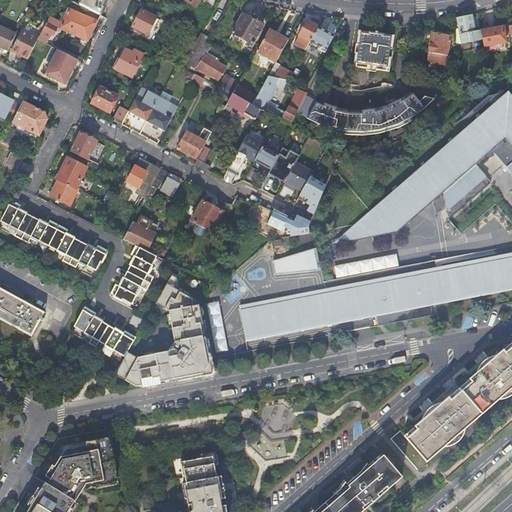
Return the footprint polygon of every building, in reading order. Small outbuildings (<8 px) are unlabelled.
[(99,16),(100,17),(105,8),(103,7),(107,0),(81,0),(79,6),(99,16)] [(99,16),(79,6),(71,2),(64,18),(63,20),(61,26),(59,29),(61,30),(87,41),(91,32),(95,23),(99,16)] [(161,15),(145,5),(142,11),(141,10),(136,19),(132,27),(148,36),(157,19),(161,15)] [(175,11),(169,20),(168,23),(174,27),(181,15),(175,11)] [(228,43),(239,48),(241,44),(244,46),(246,42),(252,46),(263,26),(257,23),(259,20),(256,18),(253,17),(251,19),(243,15),(232,34),(233,35),(228,43)] [(475,27),(472,15),(464,17),(456,18),(461,44),(482,40),(480,31),(479,26),(475,27)] [(38,40),(46,44),(51,35),(53,36),(55,32),(57,29),(54,28),(56,24),(55,24),(56,22),(49,18),(38,39),(38,40)] [(310,43),(318,28),(320,24),(316,22),(312,20),(310,24),(307,22),(299,37),(294,45),(305,51),(310,43)] [(0,26),(0,47),(7,52),(16,35),(0,26)] [(495,29),(487,30),(480,31),(482,40),(483,46),(506,42),(505,37),(504,34),(503,27),(495,29)] [(326,32),(318,28),(310,43),(313,44),(313,46),(316,47),(318,47),(319,48),(318,50),(319,50),(325,54),(334,36),(326,32)] [(27,60),(30,55),(38,40),(38,39),(22,31),(11,52),(19,56),(27,60)] [(276,64),(288,41),(279,36),(269,31),(256,53),(276,64)] [(375,32),(375,34),(367,33),(358,31),(356,45),(359,45),(358,54),(355,53),(355,54),(354,67),(367,69),(368,66),(376,67),(376,70),(389,72),(391,59),(391,58),(389,58),(390,50),(392,50),(392,49),(394,36),(386,35),(377,34),(377,33),(375,32)] [(446,65),(450,37),(441,36),(433,34),(428,62),(446,65)] [(194,46),(181,68),(188,71),(200,50),(197,48),(194,46)] [(61,52),(58,50),(53,59),(57,61),(61,52)] [(143,55),(134,51),(132,54),(125,51),(120,61),(117,60),(115,65),(113,69),(132,78),(143,55)] [(77,60),(61,52),(57,61),(53,59),(45,76),(49,78),(49,77),(54,79),(58,81),(60,81),(61,81),(61,80),(62,80),(63,80),(64,78),(65,76),(69,78),(77,60)] [(217,82),(225,69),(204,55),(196,68),(217,82)] [(289,81),(292,75),(280,68),(281,67),(275,64),(268,77),(279,79),(289,81)] [(195,75),(189,86),(198,90),(202,83),(208,85),(209,83),(195,75)] [(261,111),(273,116),(281,119),(291,124),(307,95),(302,93),(298,91),(285,114),(277,110),(278,107),(269,102),(276,88),(283,92),(289,81),(279,79),(268,77),(257,97),(252,106),(261,111)] [(451,87),(452,79),(445,78),(444,85),(451,87)] [(232,94),(252,106),(257,97),(237,86),(232,94)] [(110,113),(117,98),(100,89),(95,97),(92,104),(110,113)] [(159,98),(140,89),(137,94),(127,113),(136,118),(146,122),(159,98)] [(493,151),(511,173),(511,93),(332,241),(398,229),(446,190),(450,215),(493,180),(478,163),(493,151)] [(410,93),(401,99),(402,102),(413,94),(410,93)] [(249,117),(255,120),(260,111),(252,106),(232,94),(219,118),(227,122),(235,109),(238,111),(237,113),(242,116),(240,119),(243,121),(245,118),(248,119),(249,117)] [(323,107),(317,103),(308,120),(316,124),(326,127),(331,129),(344,132),(347,132),(363,133),(380,130),(397,125),(412,118),(425,108),(434,99),(425,97),(420,102),(413,94),(402,102),(401,99),(389,105),(390,108),(376,112),(375,110),(362,111),(362,114),(349,114),(336,111),(337,109),(325,104),(323,107)] [(0,117),(4,120),(6,116),(13,120),(19,108),(20,107),(12,103),(13,102),(1,96),(0,95),(0,117)] [(159,98),(146,122),(155,127),(164,132),(177,108),(159,98)] [(44,114),(22,102),(20,107),(19,108),(13,120),(11,123),(38,136),(42,128),(46,121),(44,114)] [(115,119),(121,123),(126,113),(120,110),(115,119)] [(331,129),(326,127),(325,130),(331,133),(347,135),(364,136),(380,134),(399,128),(414,121),(412,118),(397,125),(380,130),(363,133),(347,132),(344,132),(331,129)] [(204,147),(211,133),(203,129),(198,138),(187,132),(177,150),(187,155),(196,160),(204,147)] [(7,132),(2,141),(2,142),(13,148),(19,138),(13,135),(7,132)] [(246,136),(228,170),(232,173),(236,175),(247,157),(254,161),(262,146),(263,145),(246,136)] [(74,146),(70,152),(87,160),(94,147),(77,138),(74,146)] [(254,161),(250,168),(257,171),(260,165),(265,168),(270,170),(279,155),(262,146),(254,161)] [(194,164),(207,171),(209,167),(207,165),(204,164),(211,151),(204,147),(196,160),(194,164)] [(289,152),(282,148),(279,155),(270,170),(268,174),(276,179),(284,183),(295,163),(299,156),(289,151),(289,152)] [(11,155),(6,165),(16,170),(21,160),(11,155)] [(151,164),(134,155),(130,162),(136,165),(135,167),(146,173),(151,164)] [(61,170),(56,181),(75,191),(87,169),(67,159),(61,170)] [(159,174),(161,169),(151,164),(146,173),(138,188),(126,182),(135,167),(136,165),(130,162),(121,180),(118,185),(121,186),(142,197),(145,199),(147,196),(151,187),(159,174)] [(284,183),(283,186),(291,190),(292,187),(298,190),(301,191),(308,177),(311,173),(311,172),(295,163),(284,183)] [(146,173),(135,167),(126,182),(138,188),(146,173)] [(172,198),(182,180),(171,175),(161,169),(159,174),(151,187),(155,189),(172,198)] [(310,206),(307,211),(313,214),(325,186),(308,177),(301,191),(297,199),(303,202),(310,206)] [(69,207),(77,192),(75,191),(56,181),(52,189),(48,197),(69,207)] [(142,197),(121,186),(101,223),(122,234),(132,216),(142,197)] [(151,187),(147,196),(151,198),(155,189),(151,187)] [(20,189),(18,188),(0,222),(2,223),(7,226),(17,231),(14,237),(21,240),(21,241),(21,240),(27,243),(28,244),(31,238),(41,243),(46,246),(49,247),(55,250),(65,255),(62,261),(69,264),(68,264),(69,265),(69,264),(75,267),(75,268),(78,262),(89,267),(94,270),(96,270),(100,262),(102,263),(106,255),(104,254),(106,250),(106,249),(105,250),(103,249),(102,249),(97,246),(98,245),(97,245),(95,249),(74,239),(66,234),(68,230),(67,230),(67,231),(61,228),(62,228),(59,227),(59,226),(58,225),(58,226),(55,225),(50,222),(50,221),(48,225),(27,215),(18,210),(20,206),(19,207),(15,205),(23,190),(20,189)] [(212,207),(202,202),(192,221),(212,232),(223,213),(212,207)] [(294,222),(287,219),(283,227),(289,230),(291,237),(310,233),(309,229),(308,227),(310,222),(297,215),(294,222)] [(135,246),(146,252),(155,235),(152,233),(147,231),(151,223),(142,218),(137,225),(132,222),(123,240),(135,246)] [(156,226),(151,223),(147,231),(152,233),(156,226)] [(146,252),(135,246),(135,247),(134,250),(132,255),(130,255),(134,257),(124,278),(119,287),(115,285),(115,286),(116,286),(113,292),(113,291),(112,294),(111,294),(115,296),(114,298),(122,302),(123,300),(132,305),(133,303),(136,298),(141,288),(147,291),(150,284),(151,284),(150,284),(153,278),(153,277),(147,274),(153,264),(155,259),(156,257),(146,252)] [(511,261),(247,310),(252,337),(377,314),(379,325),(435,315),(433,304),(511,289),(511,261)] [(177,278),(172,275),(167,284),(178,290),(180,288),(176,285),(175,281),(177,278)] [(178,290),(167,284),(156,304),(169,311),(170,315),(172,325),(175,342),(168,352),(155,355),(145,357),(137,358),(127,353),(125,357),(115,375),(136,387),(142,386),(142,388),(161,385),(160,382),(171,380),(184,378),(184,380),(212,375),(211,373),(210,368),(209,362),(208,355),(208,353),(207,347),(204,347),(203,338),(202,335),(200,324),(202,324),(202,321),(201,318),(199,307),(199,305),(197,306),(196,300),(191,297),(181,292),(178,290)] [(0,319),(31,337),(40,321),(42,322),(45,317),(42,316),(44,313),(23,303),(0,289),(0,319)] [(85,308),(84,308),(83,310),(74,328),(75,329),(82,332),(92,338),(89,344),(96,347),(95,348),(96,348),(102,351),(102,352),(105,346),(116,352),(123,355),(125,357),(127,353),(137,337),(136,337),(136,338),(129,334),(125,332),(125,331),(123,334),(103,323),(94,317),(96,314),(95,314),(95,315),(88,311),(84,309),(85,308)] [(205,337),(203,338),(204,347),(207,347),(208,353),(208,355),(211,355),(208,340),(205,337)] [(511,347),(511,342),(503,350),(506,353),(511,347)] [(444,447),(447,446),(448,446),(451,446),(451,445),(452,445),(458,441),(460,439),(462,436),(464,432),(464,429),(499,399),(502,399),(511,389),(511,347),(506,353),(503,350),(497,356),(487,364),(476,374),(470,379),(472,382),(451,401),(449,398),(442,403),(432,412),(422,421),(415,426),(418,429),(407,439),(427,462),(444,447)] [(478,370),(476,374),(487,364),(497,356),(496,356),(493,357),(490,358),(486,360),(483,362),(482,364),(479,368),(478,370)] [(472,382),(470,379),(449,398),(451,401),(472,382)] [(511,389),(502,399),(505,398),(508,397),(511,394),(511,389)] [(424,415),(422,421),(432,412),(442,403),(439,404),(436,405),(433,407),(429,409),(426,412),(424,415)] [(418,429),(415,426),(404,436),(407,439),(418,429)] [(112,449),(107,435),(87,439),(88,442),(66,446),(63,453),(61,453),(55,462),(53,461),(45,473),(51,476),(48,480),(46,479),(41,488),(26,511),(227,511),(226,502),(222,503),(222,498),(226,497),(224,486),(222,473),(218,474),(218,473),(216,473),(214,464),(218,464),(216,453),(215,451),(214,451),(212,451),(201,453),(202,457),(180,461),(188,503),(192,502),(193,507),(186,511),(184,511),(183,511),(67,511),(83,487),(86,489),(97,486),(97,488),(116,484),(116,472),(115,460),(112,449)] [(362,511),(402,477),(382,453),(368,465),(367,463),(361,471),(350,481),(347,484),(345,482),(335,494),(317,509),(314,511),(313,510),(311,511),(362,511)] [(335,494),(345,482),(344,480),(338,488),(333,493),(335,494)]
